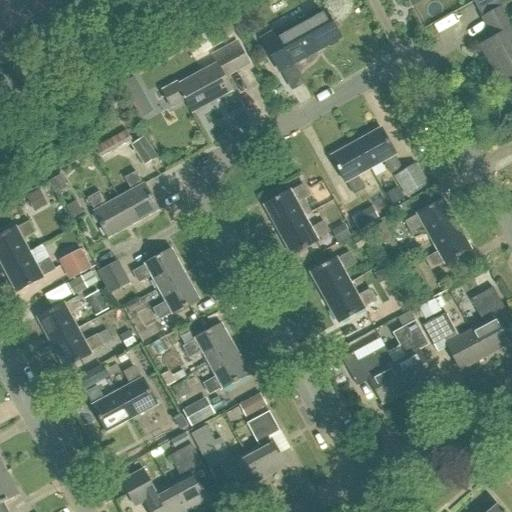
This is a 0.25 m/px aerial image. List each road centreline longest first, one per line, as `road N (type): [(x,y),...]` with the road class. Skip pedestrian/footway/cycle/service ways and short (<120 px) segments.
road 1 (residential): [(357,479),(196,180),(396,64),(412,64),(427,75),(511,233)]
road 2 (tertiary): [(0,94),(172,0)]
road 3 (residential): [(357,479),(511,391)]
road 4 (residential): [(0,357),(83,511)]
